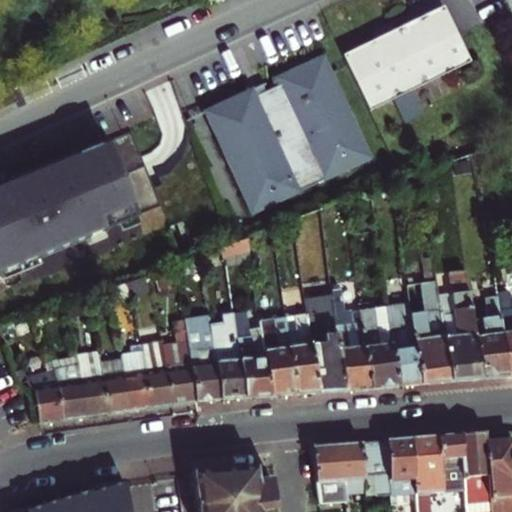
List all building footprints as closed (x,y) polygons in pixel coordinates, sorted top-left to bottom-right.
[(443,11),(438,14),(463,68),(469,66),(443,11)] [(369,114),(463,68),(438,14),(424,20),(343,59),(369,114)] [(310,63),(290,72),(291,74),(276,81),(278,85),(252,97),(250,91),(202,113),(248,215),(367,161),(320,58),(310,63)] [(290,72),(275,79),(276,81),(291,74),(290,72)] [(0,276),(142,217),(109,141),(0,187),(0,276)] [(228,262),(233,261),(259,252),(258,236),(229,246),(227,247),(228,262)] [(480,381),(474,320),(473,305),(470,269),(457,270),(460,309),(444,310),(450,383),(464,382),(480,381)] [(142,278),(123,286),(125,294),(127,300),(146,293),(142,278)] [(507,379),(501,294),(499,279),(486,280),(488,304),(489,319),(474,320),(480,381),(492,380),(507,379)] [(125,294),(123,286),(103,293),(105,300),(125,294)] [(412,296),(412,286),(402,287),(403,300),(406,300),(407,308),(413,308),(412,296)] [(511,378),(511,293),(501,294),(507,379),(511,378)] [(413,308),(415,330),(420,385),(435,384),(450,383),(444,310),(428,311),(427,295),(412,296),(413,308)] [(415,330),(413,308),(407,308),(406,300),(403,300),(390,302),(392,329),(393,332),(415,330)] [(86,311),(83,301),(62,309),(65,318),(86,311)] [(489,319),(488,304),(473,305),(474,320),(489,319)] [(338,314),(340,333),(344,391),(351,390),(370,389),(365,332),(355,333),(353,312),(338,314)] [(318,393),(314,344),(312,314),(306,315),(307,320),(299,321),(301,346),(292,346),(296,394),(310,393),(318,393)] [(184,326),(192,363),(195,402),(207,401),(221,400),(217,361),(211,325),(209,316),(183,318),(184,326)] [(211,325),(217,361),(221,400),(232,399),(244,398),(241,359),(237,317),(224,317),(224,324),(211,325)] [(264,317),(267,357),(270,396),(282,395),(296,394),(292,346),(283,347),(280,322),(272,323),(272,317),(264,317)] [(161,350),(165,368),(171,406),(182,404),(195,402),(192,363),(184,326),(173,328),(178,349),(161,350)] [(392,329),(365,332),(370,389),(385,388),(397,387),(393,332),(392,329)] [(415,330),(393,332),(397,387),(406,386),(420,385),(415,330)] [(327,343),(314,344),(318,393),(328,392),(344,391),(340,333),(326,334),(327,343)] [(139,348),(144,371),(149,409),(160,407),(171,406),(165,368),(161,350),(159,343),(138,346),(139,348)] [(120,360),(123,374),(129,412),(138,410),(149,409),(144,371),(139,348),(129,349),(131,355),(119,357),(120,360)] [(267,357),(241,359),(244,398),(254,398),(270,396),(267,357)] [(108,415),(102,377),(99,363),(98,360),(76,363),(80,380),(86,418),(93,417),(108,415)] [(99,363),(102,377),(108,415),(119,413),(129,412),(123,374),(120,360),(99,363)] [(86,418),(80,380),(76,363),(51,366),(52,370),(57,383),(64,421),(73,420),(86,418)] [(30,375),(39,424),(51,423),(64,421),(57,383),(52,370),(30,375)] [(469,433),(458,434),(461,471),(464,509),(476,507),(475,499),(473,478),(487,476),(485,443),(484,432),(469,433)] [(461,471),(458,434),(447,435),(436,436),(439,474),(440,483),(451,482),(450,472),(461,471)] [(422,438),(409,439),(414,486),(427,485),(426,475),(439,474),(436,436),(422,438)] [(414,486),(409,439),(398,440),(386,441),(392,507),(397,506),(396,497),(415,495),(414,486)] [(485,443),(487,476),(489,498),(490,511),(511,511),(511,460),(510,440),(500,441),(485,443)] [(392,507),(386,441),(371,443),(357,444),(361,479),(374,477),(377,503),(385,502),(385,507),(392,507)] [(337,446),(311,448),(318,505),(343,502),(342,496),(363,494),(361,479),(357,444),(337,446)] [(254,468),(191,473),(196,511),(258,511),(273,510),(270,479),(255,481),(254,468)] [(426,475),(427,485),(440,483),(439,474),(426,475)] [(473,478),(475,499),(489,498),(487,476),(473,478)] [(127,511),(123,483),(90,493),(89,490),(17,511),(127,511)] [(397,506),(406,505),(415,504),(415,495),(396,497),(397,506)]
